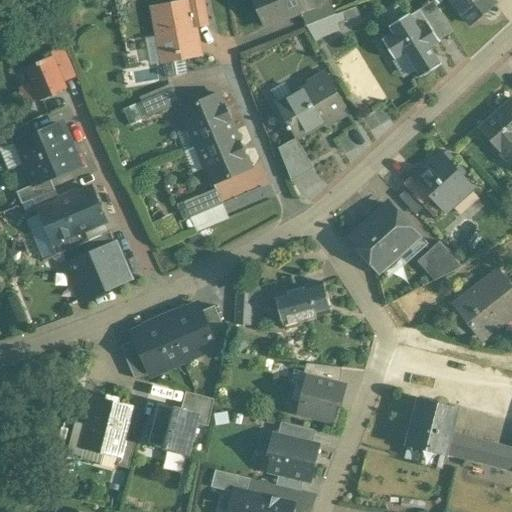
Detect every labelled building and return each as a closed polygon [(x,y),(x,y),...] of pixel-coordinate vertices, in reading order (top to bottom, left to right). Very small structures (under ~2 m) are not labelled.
[(304,0),(253,0),(265,27),(300,13),(309,9),(306,3),(304,0)] [(329,0),(313,0),(306,3),(309,9),(300,13),(306,26),(318,21),(335,14),(329,0)] [(491,0),(434,0),(438,5),(444,0),(450,0),(470,25),(495,4),(491,0)] [(452,32),(433,1),(420,10),(439,40),(452,32)] [(188,3),(155,9),(164,55),(163,55),(168,77),(185,74),(182,58),(181,57),(198,54),(188,3)] [(420,9),(411,15),(410,14),(389,26),(393,33),(382,39),(395,60),(406,53),(421,77),(441,65),(431,48),(440,42),(439,40),(420,10),(420,9)] [(335,14),(318,21),(323,34),(340,28),(335,14)] [(64,47),(51,53),(53,56),(64,82),(76,77),(64,47)] [(53,56),(38,63),(27,68),(41,101),(57,94),(56,93),(66,89),(64,82),(53,56)] [(325,73),(308,83),(310,87),(277,106),(296,138),(324,123),(326,127),(349,113),(325,73)] [(174,89),(141,103),(148,118),(180,104),(174,89)] [(219,95),(199,103),(199,102),(196,103),(197,104),(182,110),(198,147),(234,131),(229,120),(230,119),(225,106),(224,107),(219,95)] [(511,100),(480,129),(511,164),(511,163),(511,162),(511,100)] [(27,124),(0,135),(0,149),(16,143),(15,142),(32,135),(27,124)] [(32,135),(15,142),(16,143),(25,164),(73,144),(69,134),(61,131),(58,124),(32,135)] [(234,131),(198,147),(213,184),(228,177),(229,178),(231,177),(231,176),(250,168),(245,156),(246,156),(240,143),(239,143),(234,131)] [(296,138),(279,148),(284,161),(303,150),(296,138)] [(73,144),(25,164),(34,185),(34,186),(50,179),(77,168),(74,161),(77,153),(73,144)] [(474,188),(443,154),(416,178),(416,179),(434,199),(425,207),(438,221),(452,208),(460,213),(477,197),(473,189),(474,188)] [(434,199),(416,179),(416,178),(414,175),(404,184),(425,207),(434,199)] [(34,185),(17,192),(22,204),(33,200),(55,190),(50,179),(34,186),(34,185)] [(60,201),(40,210),(40,211),(54,242),(54,243),(85,230),(106,221),(92,188),(60,201)] [(216,189),(184,203),(191,218),(223,204),(216,189)] [(55,190),(33,200),(38,212),(40,211),(40,210),(60,201),(55,190)] [(223,204),(191,218),(197,233),(229,219),(223,204)] [(387,205),(354,235),(353,239),(357,244),(357,247),(375,268),(379,268),(399,249),(402,252),(419,237),(408,224),(403,224),(399,220),(399,214),(391,205),(387,205)] [(85,230),(54,243),(54,242),(52,243),(57,255),(66,251),(90,241),(85,230)] [(90,241),(66,251),(71,263),(115,244),(110,232),(90,241)] [(462,267),(440,242),(423,257),(442,277),(462,267)] [(71,263),(69,264),(70,268),(68,274),(72,284),(78,287),(83,299),(130,279),(116,244),(115,244),(71,263)] [(511,317),(511,285),(500,270),(454,305),(479,337),(499,322),(495,318),(505,311),(511,319),(511,317)] [(322,283),(277,295),(285,329),(303,325),(302,319),(329,312),(322,283)] [(255,289),(237,294),(235,334),(250,334),(251,303),(255,303),(255,289)] [(198,304),(182,311),(183,314),(166,321),(184,361),(203,353),(201,349),(215,343),(202,311),(198,304)] [(227,335),(214,306),(202,311),(215,343),(226,339),(227,335)] [(166,321),(150,328),(149,325),(132,332),(135,339),(149,372),(163,366),(165,369),(184,361),(166,321)] [(149,372),(135,339),(121,346),(134,378),(149,372)] [(342,368),(307,363),(304,373),(307,377),(308,376),(340,384),(342,368)] [(340,384),(308,376),(307,377),(305,387),(295,385),(292,400),(301,402),(299,413),(332,422),(337,400),(341,401),(345,385),(340,384)] [(132,408),(115,403),(116,399),(97,394),(89,425),(83,446),(84,447),(119,456),(120,456),(124,438),(132,408)] [(457,408),(420,399),(408,445),(445,455),(445,453),(465,458),(470,438),(451,433),(457,408)] [(195,414),(158,404),(147,443),(186,454),(195,414)] [(89,425),(75,421),(67,452),(82,456),(84,447),(83,446),(89,425)] [(316,430),(281,422),(278,436),(313,444),(316,430)] [(278,436),(274,435),(269,454),(273,455),(269,471),(310,480),(319,446),(313,444),(278,436)] [(136,441),(124,438),(120,456),(119,456),(116,465),(129,469),(136,441)] [(511,448),(470,438),(465,458),(511,470),(511,448)] [(293,511),(296,502),(233,487),(227,511),(293,511)]
